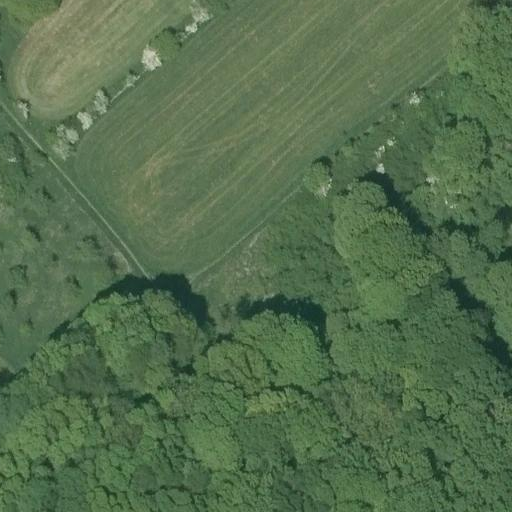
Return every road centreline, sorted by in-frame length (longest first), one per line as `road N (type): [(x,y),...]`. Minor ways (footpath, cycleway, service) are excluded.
road 1 (track): [(0,110),(150,279),(198,448)]
road 2 (track): [(198,448),(70,450),(1,511)]
road 3 (track): [(303,511),(198,448)]
